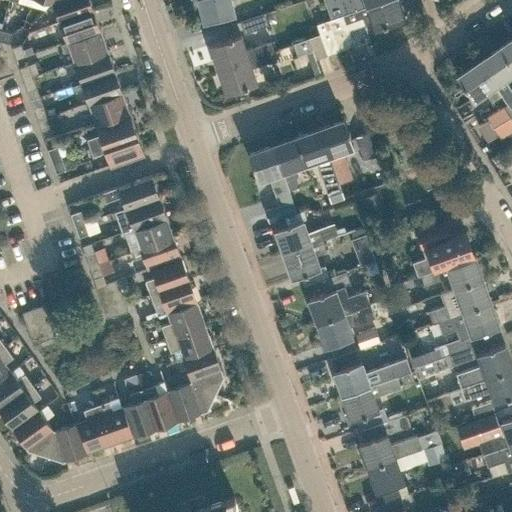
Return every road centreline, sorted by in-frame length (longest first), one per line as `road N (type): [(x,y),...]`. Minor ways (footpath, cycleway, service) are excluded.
road 1 (tertiary): [(292,412),(198,142)]
road 2 (residential): [(25,504),(292,412)]
road 3 (unclassified): [(198,142),(412,64)]
road 4 (unclassified): [(511,241),(412,64)]
road 5 (residential): [(26,201),(198,142)]
road 6 (tertiary): [(198,142),(145,0)]
